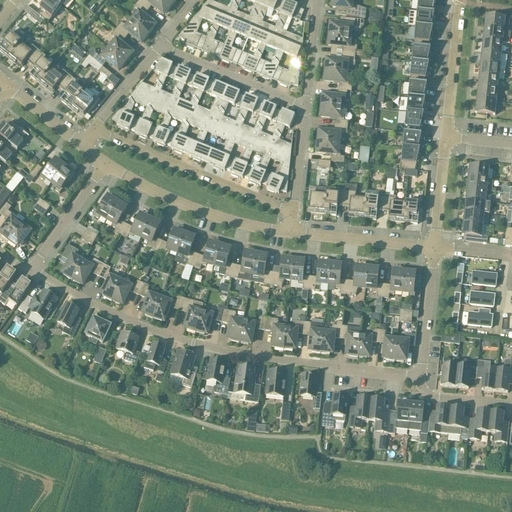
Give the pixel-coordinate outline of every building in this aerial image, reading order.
[(45,0),(37,14),(35,12),(31,17),(40,25),(44,20),(48,23),(61,7),(52,0),(45,0)] [(167,13),(172,8),(173,8),(163,0),(145,0),(145,1),(144,0),(140,0),(138,3),(148,11),(152,5),(164,15),(166,12),(167,13)] [(234,0),(230,10),(209,1),(202,9),(217,15),(234,22),(238,13),(237,12),(241,0),(234,0)] [(234,22),(235,22),(252,29),(264,0),(245,0),(255,4),(250,18),(238,13),(234,22)] [(278,0),(264,0),(252,29),(252,30),(269,36),(270,37),(274,28),(263,23),(268,9),(280,14),(284,3),(278,1),(278,0)] [(365,19),(366,10),(351,5),(351,0),(333,0),(333,8),(348,10),(347,17),(365,19)] [(418,0),(417,13),(434,15),(434,14),(432,14),(435,0),(418,0)] [(270,37),(287,44),(302,50),(303,40),(282,31),(288,18),(292,19),(293,19),(299,21),(304,11),(297,8),(298,6),(285,1),(284,3),(280,14),(281,15),(275,28),(274,28),(270,37)] [(134,14),(136,16),(132,21),(150,35),(153,29),(155,26),(143,16),(148,11),(138,3),(134,8),(137,10),(134,14)] [(202,9),(179,38),(185,42),(184,44),(196,49),(197,47),(203,49),(207,38),(197,34),(202,20),(213,25),(207,38),(213,24),(213,25),(217,15),(202,9)] [(408,27),(415,28),(433,29),(431,29),(434,15),(417,13),(410,12),(408,27)] [(214,56),(215,54),(220,56),(225,45),(214,41),(219,27),(230,32),(231,32),(235,22),(234,22),(217,15),(213,25),(213,24),(207,38),(203,49),(202,51),(214,56)] [(485,17),(484,29),(504,32),(505,19),(485,17)] [(88,18),(83,24),(87,27),(92,21),(88,18)] [(329,28),(327,35),(350,38),(351,31),(361,32),(361,27),(363,27),(364,21),(347,19),(346,26),(331,25),(330,28),(329,28)] [(128,26),(122,23),(115,31),(125,39),(130,33),(141,42),(143,40),(144,40),(150,36),(150,35),(132,21),(128,26)] [(232,64),(232,61),(238,64),(242,53),(232,48),(237,35),(248,40),(252,30),(252,29),(235,22),(231,32),(230,32),(225,45),(220,56),(219,58),(232,64)] [(415,28),(413,48),(431,50),(428,50),(433,29),(415,28)] [(504,32),(484,29),(483,41),(503,44),(504,32)] [(270,37),(269,36),(252,30),(248,40),(259,44),(253,57),(242,53),(238,64),(243,66),(242,68),(255,73),(256,71),(260,60),(266,47),(270,37)] [(114,44),(110,49),(127,63),(131,57),(130,56),(132,54),(120,44),(125,39),(115,31),(111,35),(115,38),(112,42),(114,44)] [(5,40),(0,45),(0,51),(8,58),(21,43),(11,35),(6,41),(5,40)] [(343,55),(355,56),(356,51),(357,51),(357,47),(349,44),(350,38),(327,35),(328,43),(329,43),(329,46),(344,48),(343,55)] [(287,44),(270,37),(266,47),(276,51),(271,65),(260,60),(256,71),(261,73),(260,75),(272,81),(273,78),(278,68),(283,54),(287,44)] [(483,41),(481,53),(501,56),(503,44),(483,41)] [(21,43),(8,58),(15,64),(17,62),(22,66),(28,59),(32,62),(40,52),(32,46),(28,51),(20,44),(21,43)] [(291,86),(298,87),(302,50),(287,44),(283,54),(293,58),(288,72),(278,68),(273,78),(279,81),(278,83),(290,88),(291,86)] [(429,65),(427,64),(431,50),(413,48),(412,63),(429,65)] [(122,68),(127,63),(110,49),(106,54),(103,53),(100,57),(96,54),(93,59),(102,67),(107,61),(119,70),(121,68),(122,68)] [(37,66),(30,76),(39,83),(52,68),(42,60),(45,56),(40,52),(32,62),(37,66)] [(481,53),(480,65),(500,67),(501,56),(481,53)] [(350,62),(355,62),(355,56),(343,55),(342,62),(327,61),(327,64),(326,64),(324,71),(346,73),(347,67),(350,67),(350,62)] [(150,98),(158,101),(162,92),(161,91),(167,78),(168,78),(172,67),(173,65),(161,60),(155,73),(160,75),(154,89),(142,84),(136,92),(150,98)] [(74,75),(83,81),(91,69),(83,63),(74,75)] [(412,63),(409,84),(427,86),(424,85),(429,65),(412,63)] [(499,79),(500,67),(480,65),(479,77),(499,79)] [(112,75),(103,67),(99,72),(108,80),(112,75)] [(168,105),(176,109),(180,99),(179,99),(185,85),(186,86),(186,85),(191,74),(191,73),(179,68),(178,69),(172,67),(168,78),(174,80),(174,81),(178,82),(172,96),(162,92),(158,101),(168,105)] [(52,68),(39,83),(46,89),(48,87),(53,91),(59,84),(64,88),(72,77),(63,71),(60,76),(51,69),(52,68)] [(348,80),(346,80),(346,73),(324,71),(324,78),(325,79),(325,82),(340,83),(339,91),(351,92),(352,86),(348,85),(348,80)] [(204,93),(209,82),(210,80),(197,75),(196,77),(191,74),(186,85),(192,88),(196,90),(191,104),(180,99),(176,109),(186,113),(195,116),(198,107),(197,107),(203,93),(204,93)] [(68,91),(61,101),(70,108),(83,93),(87,88),(77,80),(77,82),(72,77),(64,88),(68,91)] [(499,79),(479,77),(478,89),(497,91),(499,79)] [(195,116),(204,120),(213,124),(228,88),(216,83),(215,85),(209,82),(204,93),(210,95),(210,96),(216,98),(210,112),(198,107),(195,116)] [(409,84),(408,99),(425,101),(425,100),(423,100),(427,86),(409,84)] [(91,101),(82,94),(87,88),(83,93),(70,108),(78,114),(79,112),(84,116),(88,111),(90,112),(99,100),(94,96),(91,101)] [(222,128),(231,131),(235,122),(223,117),(229,104),(235,106),(241,108),(245,98),(239,95),(240,93),(228,88),(213,124),(222,128)] [(478,89),(476,101),(496,103),(497,91),(478,89)] [(342,109),(343,103),(351,102),(351,98),(351,92),(339,91),(338,98),(323,96),(323,100),(322,100),(320,107),(342,109)] [(136,92),(112,120),(118,125),(117,126),(129,131),(130,129),(136,132),(140,122),(134,120),(135,118),(130,116),(135,103),(147,108),(146,107),(150,98),(136,92)] [(263,105),(258,103),(258,101),(246,96),(245,98),(241,108),(242,109),(236,123),(235,122),(231,131),(240,135),(249,139),(253,130),(243,125),(248,112),(259,116),(263,105)] [(165,115),(164,115),(168,105),(158,101),(150,98),(146,107),(147,108),(141,121),(140,121),(140,122),(136,132),(135,134),(147,139),(148,137),(154,139),(158,129),(152,127),(153,126),(148,124),(153,111),(165,116),(165,115)] [(424,115),(422,115),(425,101),(408,99),(406,114),(424,115)] [(475,114),(495,116),(496,103),(476,101),(475,114)] [(263,105),(259,116),(260,117),(254,130),(253,130),(249,139),(258,142),(267,147),(271,137),(261,133),(267,119),(271,121),(277,123),(282,113),(276,110),(277,108),(264,103),(263,105)] [(172,147),(176,137),(170,135),(171,134),(166,132),(172,118),(183,123),(181,128),(183,123),(182,122),(186,113),(176,109),(168,105),(164,115),(165,115),(165,116),(159,129),(158,128),(158,129),(154,139),(153,141),(165,146),(166,144),(172,147)] [(345,116),(342,116),(342,109),(320,107),(320,114),(321,114),(321,118),(336,119),(335,127),(348,128),(348,122),(344,121),(345,116)] [(285,127),(289,129),(295,116),(283,111),(282,113),(277,123),(277,124),(278,124),(272,138),(271,137),(267,147),(276,150),(290,156),(291,146),(279,141),(285,127)] [(201,130),(200,130),(204,120),(195,116),(186,113),(182,122),(183,123),(181,128),(177,136),(176,136),(176,137),(172,147),(171,149),(183,154),(184,152),(190,154),(194,143),(184,139),(190,126),(201,131),(201,130)] [(406,114),(404,134),(421,136),(419,136),(424,115),(406,114)] [(207,133),(218,137),(222,128),(213,124),(204,120),(200,130),(201,130),(201,131),(195,144),(194,143),(190,154),(189,156),(207,164),(212,151),(202,147),(207,133)] [(8,128),(5,126),(0,131),(0,136),(18,151),(30,136),(12,122),(8,128)] [(316,143),(333,144),(339,145),(339,139),(342,139),(343,134),(347,134),(348,128),(335,127),(334,134),(319,132),(319,135),(318,135),(316,143)] [(207,164),(225,171),(225,169),(230,159),(230,158),(229,158),(234,144),(235,145),(235,144),(236,145),(240,135),(231,131),(222,128),(218,137),(228,142),(222,155),(212,151),(207,164)] [(418,150),(421,136),(404,134),(403,149),(420,151),(420,150),(418,150)] [(230,159),(225,169),(231,172),(230,174),(243,179),(243,177),(248,167),(248,166),(247,165),(252,152),(253,152),(254,152),(258,142),(249,139),(240,135),(236,145),(235,144),(235,145),(246,149),(240,163),(236,161),(235,161),(230,159)] [(0,159),(7,165),(18,151),(0,136),(1,137),(0,138),(0,159)] [(253,169),(248,167),(243,177),(249,179),(248,181),(260,186),(261,184),(265,174),(266,173),(265,173),(270,159),(270,160),(271,159),(272,160),(276,150),(267,147),(258,142),(254,152),(253,152),(252,152),(264,157),(258,170),(254,168),(253,169)] [(341,152),(338,151),(339,145),(333,144),(316,143),(316,150),(317,150),(317,153),(332,155),(331,162),(344,164),(344,158),(340,157),(341,152)] [(359,163),(368,164),(369,148),(360,148),(359,163)] [(400,170),(415,171),(420,151),(403,149),(400,170)] [(271,177),(265,174),(261,184),(267,187),(266,189),(279,194),(279,192),(286,193),(290,156),(276,150),(272,160),(271,159),(270,160),(282,164),(277,178),(272,176),(271,177)] [(44,181),(47,179),(52,183),(65,167),(61,164),(62,163),(56,159),(48,169),(49,169),(47,172),(45,171),(40,177),(44,181)] [(43,169),(38,165),(30,175),(35,179),(43,169)] [(68,170),(65,167),(52,183),(57,187),(56,190),(60,194),(65,187),(64,186),(66,183),(67,184),(75,174),(69,169),(68,170)] [(469,167),(468,179),(488,181),(489,169),(469,167)] [(387,179),(396,180),(397,169),(388,168),(387,179)] [(19,184),(23,179),(17,174),(14,179),(19,184)] [(487,192),(488,181),(468,179),(467,190),(487,192)] [(385,196),(384,209),(390,210),(389,219),(395,220),(394,222),(404,223),(406,203),(405,203),(405,204),(395,203),(395,197),(391,197),(392,188),(393,181),(387,180),(387,187),(386,187),(385,196)] [(346,185),(345,192),(344,205),(350,205),(349,215),(355,215),(355,218),(364,219),(366,200),(355,199),(356,186),(346,185)] [(0,195),(0,205),(1,207),(12,193),(6,188),(0,195)] [(326,196),(315,195),(316,189),(310,188),(308,203),(310,204),(309,210),(315,211),(315,214),(324,215),(326,196)] [(336,216),(338,204),(344,205),(345,192),(339,191),(338,196),(336,196),(336,191),(327,190),(326,196),(324,215),(336,216)] [(467,190),(466,201),(485,203),(487,192),(467,190)] [(99,219),(102,216),(107,219),(118,202),(114,200),(115,199),(108,195),(101,206),(102,206),(100,210),(99,209),(95,216),(99,219)] [(378,200),(366,199),(364,219),(376,220),(377,208),(384,209),(385,196),(378,195),(378,200)] [(413,204),(406,203),(404,223),(418,225),(419,212),(417,212),(418,207),(420,207),(420,199),(414,198),(413,204)] [(41,199),(37,204),(48,211),(51,206),(41,199)] [(490,204),(485,203),(466,201),(464,213),(484,215),(489,215),(490,204)] [(127,207),(118,202),(107,219),(114,223),(113,226),(117,229),(115,232),(121,236),(127,225),(119,221),(127,207)] [(2,236),(9,242),(22,225),(16,220),(17,218),(9,211),(12,207),(7,203),(0,212),(0,213),(10,222),(1,233),(3,235),(2,236)] [(44,216),(48,211),(37,204),(34,209),(44,216)] [(464,213),(463,224),(483,226),(484,215),(464,213)] [(134,238),(136,235),(142,238),(151,219),(141,215),(135,229),(127,225),(121,236),(128,239),(129,235),(134,238)] [(147,248),(157,253),(162,241),(154,238),(155,234),(157,235),(162,223),(155,220),(155,221),(151,219),(142,238),(148,241),(147,248)] [(487,244),(488,238),(482,238),(483,226),(463,224),(462,236),(480,238),(479,244),(487,244)] [(30,227),(27,229),(22,225),(9,242),(17,247),(17,246),(19,247),(28,235),(29,236),(34,230),(30,227)] [(99,235),(88,229),(85,234),(96,240),(99,235)] [(167,257),(171,251),(178,253),(185,234),(181,233),(181,231),(174,229),(170,241),(171,241),(170,244),(162,241),(157,253),(167,257)] [(82,239),(93,245),(96,240),(85,234),(82,239)] [(190,252),(195,238),(185,234),(178,253),(184,256),(184,259),(189,261),(187,265),(194,267),(198,255),(190,252)] [(210,243),(206,257),(198,255),(194,267),(201,269),(202,265),(207,266),(208,264),(215,266),(221,246),(210,243)] [(66,274),(65,275),(72,281),(83,262),(77,258),(78,255),(79,252),(68,246),(62,256),(63,257),(62,257),(70,262),(64,273),(66,274)] [(226,272),(225,276),(232,278),(235,265),(227,263),(231,249),(221,246),(215,266),(222,268),(221,271),(226,272)] [(245,276),(246,274),(253,275),(257,255),(246,253),(243,267),(235,265),(232,278),(239,280),(240,275),(245,276)] [(264,280),(264,284),(271,285),(273,273),(264,271),(265,268),(266,268),(269,256),(261,254),(261,255),(257,255),(253,275),(260,276),(260,279),(264,280)] [(285,280),(291,281),(294,260),(289,260),(290,259),(282,258),(281,271),(282,271),(281,274),(273,273),(271,285),(282,287),(285,280)] [(83,284),(91,271),(100,276),(106,265),(100,262),(95,259),(89,265),(83,262),(72,281),(81,284),(81,283),(83,284)] [(298,261),(294,260),(291,281),(291,288),(309,290),(310,277),(303,277),(303,273),(304,273),(306,260),(298,260),(298,261)] [(320,287),(321,284),(329,285),(331,265),(326,264),(326,263),(319,262),(317,275),(319,275),(318,278),(310,277),(309,290),(315,291),(316,286),(320,287)] [(104,296),(112,301),(121,282),(115,279),(115,276),(109,273),(111,268),(106,265),(100,276),(109,281),(103,294),(105,295),(104,296)] [(341,289),(340,293),(346,294),(348,282),(340,281),(341,266),(331,265),(329,285),(335,286),(336,289),(341,289)] [(356,295),(358,288),(365,289),(368,269),(357,267),(355,282),(348,282),(346,294),(356,295)] [(0,292),(2,293),(1,294),(10,282),(10,283),(16,274),(8,268),(2,276),(0,274),(0,292)] [(378,293),(377,298),(383,298),(384,286),(376,285),(378,270),(368,269),(365,289),(372,290),(373,293),(378,293)] [(394,295),(395,292),(402,293),(405,273),(394,271),(392,287),(384,286),(383,298),(389,299),(389,295),(394,295)] [(498,273),(473,271),(471,283),(496,286),(498,273)] [(409,272),(409,273),(405,273),(402,293),(409,294),(410,297),(415,297),(416,289),(413,289),(414,285),(415,285),(416,273),(409,272)] [(10,282),(1,294),(0,296),(0,300),(6,305),(10,300),(17,305),(31,285),(23,280),(17,288),(10,283),(10,282)] [(123,304),(130,290),(139,294),(144,283),(138,281),(136,285),(129,282),(128,285),(121,282),(112,301),(121,304),(121,303),(123,304)] [(148,291),(150,286),(144,283),(139,294),(149,299),(143,313),(146,313),(145,314),(153,319),(161,299),(154,296),(155,293),(148,291)] [(57,298),(45,290),(40,298),(36,295),(34,299),(28,295),(19,309),(26,313),(30,307),(33,309),(32,312),(45,319),(57,298)] [(470,302),(494,305),(495,294),(471,292),(470,302)] [(170,306),(180,310),(183,298),(178,296),(176,301),(169,299),(167,301),(161,299),(153,319),(162,321),(163,320),(164,321),(170,306)] [(195,302),(189,300),(183,298),(180,310),(190,313),(186,328),(188,328),(187,329),(196,333),(202,312),(195,310),(195,302)] [(80,324),(74,321),(80,310),(67,304),(58,322),(65,326),(63,332),(73,337),(80,324)] [(211,319),(215,320),(222,322),(224,310),(218,308),(217,313),(210,311),(208,314),(202,312),(196,333),(205,334),(205,333),(207,334),(211,319)] [(479,309),(479,313),(469,312),(467,326),(493,329),(494,316),(495,311),(479,309)] [(231,340),(240,342),(243,322),(237,321),(236,312),(230,311),(224,310),(222,322),(228,323),(232,324),(229,339),(231,339),(231,340)] [(361,324),(361,312),(345,311),(344,323),(361,324)] [(254,328),(257,329),(264,330),(266,318),(259,317),(258,322),(252,321),(250,323),(243,322),(240,342),(249,344),(251,343),(254,328)] [(8,330),(18,337),(26,325),(16,318),(8,330)] [(111,326),(94,318),(86,334),(91,337),(90,341),(96,344),(98,340),(103,342),(111,326)] [(275,348),(284,350),(286,329),(279,328),(278,320),(272,319),(266,318),(264,330),(271,331),(275,332),(273,347),(275,347),(275,348)] [(293,329),(286,329),(284,350),(293,350),(293,349),(295,349),(297,334),(304,335),(306,323),(296,321),(293,329)] [(332,353),(334,338),(341,339),(342,327),(343,323),(337,322),(336,326),(333,326),(330,333),(323,333),(321,354),(330,354),(330,353),(332,353)] [(312,352),(321,354),(324,325),(306,323),(304,335),(312,336),(310,351),(312,351),(312,352)] [(361,329),(342,327),(341,339),(348,340),(347,355),(349,355),(349,356),(358,358),(360,337),(361,329)] [(367,338),(360,337),(358,358),(367,358),(367,357),(369,357),(371,342),(378,343),(379,331),(373,330),(373,335),(368,335),(367,338)] [(385,331),(379,331),(378,343),(385,344),(384,359),(386,359),(386,360),(395,363),(397,341),(390,340),(390,337),(385,337),(385,331)] [(124,360),(137,364),(141,353),(135,351),(140,338),(122,332),(116,349),(124,351),(125,355),(124,360)] [(30,333),(26,341),(34,345),(37,337),(30,333)] [(459,345),(460,337),(445,336),(445,344),(459,345)] [(405,339),(404,342),(397,341),(395,363),(404,362),(404,361),(406,361),(408,346),(409,347),(410,339),(405,339)] [(158,371),(164,373),(167,362),(162,360),(166,347),(153,343),(147,361),(160,366),(158,371)] [(94,361),(101,364),(106,351),(100,348),(94,361)] [(181,385),(192,388),(197,371),(192,370),(196,357),(178,351),(171,375),(183,378),(181,385)] [(444,359),(441,387),(455,388),(457,367),(449,366),(449,359),(444,359)] [(214,392),(227,395),(230,379),(223,378),(225,363),(211,360),(207,381),(216,383),(214,392)] [(465,368),(457,367),(455,388),(468,389),(470,378),(476,378),(476,376),(477,367),(478,363),(466,362),(465,368)] [(478,363),(477,367),(476,376),(483,376),(482,391),(495,392),(497,371),(496,372),(489,371),(490,363),(478,362),(478,363)] [(511,379),(511,362),(505,362),(504,372),(497,371),(495,392),(508,394),(509,379),(511,379)] [(245,401),(259,403),(261,386),(255,385),(256,380),(254,380),(255,369),(240,367),(238,377),(236,377),(234,393),(246,395),(245,401)] [(266,395),(284,397),(286,373),(269,371),(266,395)] [(313,410),(320,410),(321,395),(315,394),(317,377),(302,376),(300,397),(315,398),(313,410)] [(324,405),(322,427),(334,428),(335,422),(345,423),(345,418),(347,398),(333,396),(332,406),(324,405)] [(348,428),(361,429),(362,421),(369,422),(371,400),(358,399),(357,413),(350,412),(348,428)] [(384,402),(371,400),(369,422),(376,423),(375,432),(388,433),(390,417),(389,417),(383,416),(384,402)] [(387,436),(394,437),(395,429),(408,430),(411,404),(409,404),(408,402),(403,401),(402,403),(398,403),(397,416),(390,415),(389,417),(390,417),(388,433),(387,436)] [(414,402),(413,404),(411,404),(408,430),(415,431),(421,432),(421,434),(428,435),(428,433),(429,420),(422,419),(424,406),(420,405),(419,403),(414,402)] [(281,421),(289,422),(291,404),(283,403),(281,421)] [(430,415),(429,420),(428,433),(435,434),(448,435),(451,409),(438,407),(437,416),(430,415)] [(464,410),(451,409),(448,435),(461,436),(460,440),(467,441),(469,424),(462,423),(464,410)] [(469,424),(467,441),(467,439),(480,441),(481,433),(488,433),(490,413),(477,412),(476,426),(469,425),(469,424)] [(507,444),(508,430),(502,429),(503,414),(490,413),(488,433),(495,434),(494,442),(507,444)] [(248,414),(247,431),(256,432),(256,415),(248,414)]
